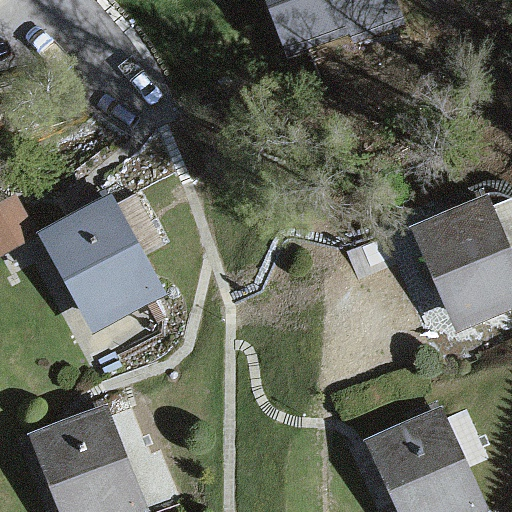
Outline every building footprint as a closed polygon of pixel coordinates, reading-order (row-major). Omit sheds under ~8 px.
[(236,0),(240,10),(256,4),(275,47),(401,4),(399,0),(236,0)] [(511,247),(490,193),(411,230),(454,337),(511,312),(511,247)] [(112,200),(45,235),(75,295),(97,342),(161,298),(112,200)] [(148,511),(108,404),(33,435),(59,511),(148,511)] [(483,511),(438,410),(366,445),(392,511),(483,511)]
